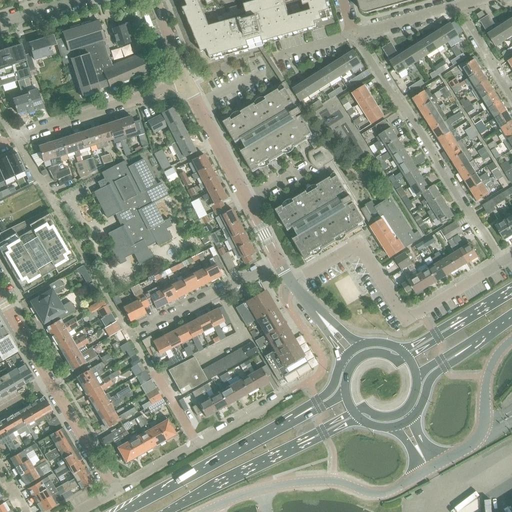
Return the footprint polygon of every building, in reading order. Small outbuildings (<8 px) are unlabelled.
[(185,0),(188,6),(184,8),(203,52),(207,50),(212,61),(252,49),(259,47),(263,46),(265,45),(264,42),(317,27),(316,23),(332,18),(326,0),(305,0),(302,1),(304,7),(305,6),(307,13),(290,18),(284,0),(251,0),(254,6),(223,15),(225,22),(211,26),(201,2),(205,0),(206,0),(209,5),(214,3),(213,0),(185,0)] [(357,0),(359,3),(360,9),(361,10),(361,11),(362,11),(362,12),(363,12),(364,13),(365,13),(366,13),(367,13),(368,13),(369,13),(415,0),(357,0)] [(496,47),(503,42),(495,30),(496,29),(494,27),(495,26),(492,22),(493,21),(491,19),(491,20),(488,16),(481,21),(486,30),(490,28),(492,32),(488,34),(496,47)] [(64,38),(55,41),(57,45),(57,46),(63,65),(72,62),(82,96),(100,90),(100,89),(109,87),(149,71),(142,54),(112,66),(110,62),(110,60),(109,60),(103,41),(106,41),(99,21),(62,33),(64,38)] [(132,32),(138,30),(136,25),(131,27),(130,24),(127,23),(125,23),(125,25),(112,30),(118,46),(130,42),(129,38),(134,36),(132,32)] [(503,42),(511,36),(511,32),(506,23),(496,29),(495,30),(503,42)] [(451,24),(440,31),(448,43),(459,36),(451,24)] [(440,31),(430,38),(437,50),(448,43),(440,31)] [(57,46),(55,41),(53,35),(42,38),(43,40),(29,44),(34,60),(52,55),(50,48),(57,46)] [(427,56),(437,50),(430,38),(419,44),(427,56)] [(406,70),(398,57),(397,55),(397,54),(394,50),(395,49),(393,47),(393,48),(391,44),(383,49),(389,59),(392,57),(394,60),(391,62),(398,75),(406,70)] [(419,44),(409,51),(417,63),(427,56),(419,44)] [(6,47),(0,49),(0,86),(17,81),(12,65),(26,61),(21,45),(7,49),(6,47)] [(232,118),(224,123),(236,143),(242,140),(247,149),(241,152),(253,173),(295,148),(308,140),(315,151),(310,154),(310,156),(310,158),(311,160),(312,161),(313,163),(314,165),(315,166),(316,168),(318,169),(319,170),(324,167),(331,178),(318,185),(283,206),(276,210),(288,231),(293,228),(296,232),(298,236),(293,240),(305,261),(352,232),(365,225),(368,223),(371,227),(376,224),(367,207),(366,205),(364,206),(366,208),(362,210),(333,162),(335,161),(335,159),(335,157),(334,155),(333,153),(332,151),(331,150),(330,148),(329,147),(327,146),(325,145),(324,146),(318,136),(313,128),(307,118),(291,91),(289,87),(286,82),(280,73),(263,46),(259,47),(262,52),(270,64),(275,72),(283,84),(284,87),(279,90),(232,118)] [(409,51),(398,57),(406,70),(417,63),(409,51)] [(354,52),(343,58),(351,71),(362,65),(354,52)] [(30,72),(35,70),(30,54),(24,55),(30,72)] [(343,58),(333,65),(341,78),(351,71),(343,58)] [(465,71),(470,79),(481,71),(474,61),(469,64),(468,61),(458,67),(462,73),(465,71)] [(333,65),(322,72),(330,84),(341,78),(333,65)] [(17,81),(31,77),(28,68),(14,72),(17,81)] [(433,79),(439,75),(437,71),(430,75),(433,79)] [(470,79),(476,89),(488,81),(481,71),(470,79)] [(322,72),(312,78),(320,91),(330,84),(322,72)] [(362,75),(356,79),(358,83),(365,79),(362,75)] [(312,78),(301,85),(309,98),(320,91),(312,78)] [(447,82),(452,90),(458,86),(459,86),(454,78),(447,82)] [(352,87),(358,83),(356,79),(350,83),(352,87)] [(22,97),(13,99),(18,114),(28,111),(29,113),(34,112),(28,92),(26,87),(24,80),(17,82),(21,92),(22,97)] [(422,80),(416,85),(418,89),(425,84),(422,80)] [(478,101),(483,99),(494,92),(488,81),(476,89),(472,91),(478,101)] [(302,102),(309,98),(301,85),(293,90),(302,102)] [(353,94),(359,104),(372,97),(365,86),(353,94)] [(461,90),(458,86),(452,90),(455,94),(461,90)] [(439,91),(442,96),(449,92),(446,87),(439,91)] [(341,88),(335,92),(338,96),(344,92),(341,88)] [(37,90),(28,92),(34,112),(43,109),(37,90)] [(413,100),(420,110),(435,101),(437,99),(434,95),(432,96),(428,90),(413,100)] [(331,100),(338,96),(335,92),(328,96),(331,100)] [(452,95),(449,92),(442,96),(444,100),(452,95)] [(483,99),(489,109),(500,102),(494,92),(483,99)] [(359,104),(366,114),(378,107),(372,97),(359,104)] [(341,102),(346,111),(352,108),(346,99),(341,102)] [(459,102),(465,110),(472,105),(469,100),(466,102),(464,99),(459,102)] [(420,110),(426,120),(442,111),(435,101),(420,110)] [(489,109),(495,119),(507,112),(500,102),(489,109)] [(310,114),(317,109),(314,105),(307,109),(310,114)] [(475,110),(472,105),(465,110),(467,114),(475,110)] [(384,117),(378,107),(366,114),(372,125),(384,117)] [(459,107),(452,111),(455,116),(460,113),(462,112),(459,107)] [(168,127),(176,142),(188,136),(173,108),(162,114),(162,115),(154,119),(153,118),(147,121),(154,134),(168,127)] [(352,108),(346,111),(350,116),(355,113),(352,108)] [(426,120),(433,130),(448,121),(442,111),(426,120)] [(499,124),(502,129),(511,122),(511,119),(507,112),(495,119),(490,122),(493,127),(499,124)] [(439,141),(451,133),(455,131),(451,125),(463,117),(460,113),(455,116),(448,121),(433,130),(439,141)] [(131,118),(119,121),(125,140),(138,136),(144,134),(140,120),(133,123),(131,118)] [(353,122),(356,127),(361,123),(358,118),(353,122)] [(119,121),(108,125),(113,141),(114,144),(120,142),(125,140),(119,121)] [(374,154),(386,146),(398,139),(392,129),(391,129),(386,121),(375,128),(380,136),(377,138),(379,141),(370,147),(374,154)] [(474,125),(477,130),(484,126),(481,121),(474,125)] [(511,122),(502,129),(508,139),(511,136),(511,122)] [(108,125),(96,129),(102,148),(107,147),(106,143),(113,141),(108,125)] [(487,130),(484,126),(477,130),(480,135),(487,130)] [(465,131),(468,136),(475,132),(472,127),(465,131)] [(96,129),(85,133),(90,148),(91,152),(102,148),(96,129)] [(478,136),(475,132),(468,136),(471,141),(478,136)] [(85,133),(73,136),(78,152),(90,148),(85,133)] [(439,141),(446,150),(457,143),(451,133),(439,141)] [(144,134),(138,136),(141,146),(147,144),(144,134)] [(73,136),(62,140),(66,156),(73,153),(75,159),(80,157),(78,152),(73,136)] [(188,136),(176,142),(170,145),(179,161),(196,152),(188,136)] [(380,164),(385,161),(393,157),(405,149),(398,139),(386,146),(389,152),(382,156),(381,155),(376,158),(380,164)] [(62,140),(50,144),(59,172),(68,170),(62,165),(59,158),(66,156),(62,140)] [(446,150),(452,160),(468,151),(461,141),(457,143),(446,150)] [(487,146),(490,150),(497,146),(494,141),(487,146)] [(55,182),(58,181),(58,180),(70,175),(68,170),(59,172),(50,144),(39,147),(44,163),(51,161),(54,168),(48,170),(55,182)] [(500,151),(497,146),(490,150),(493,155),(500,151)] [(478,152),(481,156),(488,152),(485,147),(478,152)] [(393,157),(399,167),(411,159),(405,149),(393,157)] [(161,150),(153,154),(162,171),(169,167),(170,167),(161,150)] [(452,160),(458,170),(474,161),(468,151),(452,160)] [(491,157),(488,152),(481,156),(484,161),(491,157)] [(16,153),(6,158),(15,176),(25,171),(16,153)] [(110,154),(101,156),(103,164),(112,161),(110,154)] [(192,162),(198,173),(210,166),(204,155),(192,162)] [(0,174),(3,181),(15,176),(6,158),(6,157),(0,160),(0,174)] [(80,178),(91,173),(86,159),(75,163),(79,175),(80,178)] [(393,184),(397,181),(405,176),(417,169),(411,159),(399,167),(402,172),(395,177),(393,175),(389,178),(393,184)] [(100,190),(94,193),(107,219),(115,216),(121,229),(114,232),(109,235),(115,248),(112,250),(120,265),(126,262),(124,259),(133,255),(138,264),(146,260),(152,257),(153,256),(150,251),(149,252),(147,247),(156,242),(158,246),(172,239),(169,234),(169,235),(168,232),(166,230),(172,227),(168,220),(163,223),(153,203),(168,196),(161,182),(155,185),(143,160),(129,168),(125,161),(101,173),(105,180),(97,183),(100,190)] [(389,167),(385,161),(380,164),(384,170),(389,167)] [(458,170),(465,181),(477,174),(481,171),(474,161),(458,170)] [(500,166),(503,171),(510,166),(507,162),(500,166)] [(200,177),(203,183),(215,177),(210,166),(198,173),(191,176),(194,181),(200,177)] [(163,173),(168,183),(177,178),(172,168),(163,173)] [(492,172),(494,176),(501,172),(498,168),(492,172)] [(405,176),(411,187),(424,179),(417,169),(405,176)] [(179,174),(182,181),(187,178),(184,171),(179,174)] [(504,177),(501,172),(494,176),(497,181),(504,177)] [(465,181),(471,191),(489,179),(486,174),(480,179),(477,174),(465,181)] [(72,181),(70,175),(58,180),(58,181),(60,187),(72,181)] [(205,187),(208,193),(220,187),(215,177),(203,183),(198,186),(200,190),(205,187)] [(190,183),(187,178),(182,181),(185,186),(190,183)] [(418,197),(423,194),(430,189),(424,179),(411,187),(418,197)] [(493,185),(489,179),(471,191),(478,201),(489,194),(487,189),(493,185)] [(401,187),(397,181),(393,184),(397,190),(401,187)] [(423,194),(429,204),(441,196),(435,186),(430,189),(423,194)] [(212,207),(214,212),(224,206),(222,202),(227,199),(220,187),(208,193),(201,197),(204,202),(211,198),(215,205),(212,207)] [(187,191),(191,197),(196,195),(193,188),(187,191)] [(508,190),(502,194),(505,199),(511,195),(508,190)] [(399,194),(405,205),(410,202),(404,191),(399,194)] [(428,212),(431,217),(448,206),(441,196),(429,204),(433,209),(428,212)] [(499,196),(492,200),(495,205),(496,204),(502,201),(499,196)] [(371,202),(366,205),(367,207),(376,224),(371,227),(390,258),(405,249),(422,238),(418,232),(414,235),(390,198),(375,208),(371,202)] [(198,199),(190,203),(198,219),(201,218),(206,216),(206,215),(198,199)] [(497,206),(496,204),(495,205),(492,200),(483,206),(488,215),(496,210),(494,207),(497,206)] [(414,208),(410,202),(405,205),(409,211),(414,208)] [(219,221),(223,228),(223,229),(238,221),(232,210),(227,213),(224,206),(214,212),(218,218),(221,217),(222,220),(219,221)] [(454,216),(448,206),(431,217),(433,221),(438,218),(442,224),(454,216)] [(45,212),(2,232),(0,233),(0,235),(3,241),(0,242),(0,252),(24,294),(44,282),(41,278),(55,270),(57,274),(77,263),(49,214),(47,215),(45,212)] [(206,216),(201,218),(204,225),(208,223),(209,222),(206,216)] [(414,219),(418,225),(423,222),(419,216),(414,219)] [(505,241),(511,236),(511,231),(505,220),(496,226),(505,241)] [(228,232),(232,238),(243,232),(238,221),(223,229),(223,228),(219,230),(222,235),(228,232)] [(427,228),(423,222),(418,225),(422,232),(427,228)] [(457,222),(446,228),(453,239),(454,239),(460,250),(459,251),(467,263),(478,257),(470,244),(466,247),(461,239),(466,236),(457,222)] [(208,225),(202,228),(205,234),(211,231),(208,225)] [(448,242),(453,239),(446,228),(442,231),(448,242)] [(232,251),(237,248),(249,242),(243,232),(232,238),(226,240),(232,251)] [(210,235),(216,246),(221,243),(215,233),(210,235)] [(207,236),(201,239),(204,245),(210,242),(207,236)] [(433,236),(425,241),(429,247),(437,242),(433,236)] [(254,253),(249,242),(237,248),(245,264),(252,260),(250,255),(254,253)] [(218,250),(220,255),(226,253),(223,247),(218,250)] [(459,251),(449,257),(457,270),(467,263),(459,251)] [(229,271),(235,267),(228,253),(221,257),(229,271)] [(419,275),(409,258),(408,258),(405,253),(395,259),(404,274),(410,270),(412,274),(406,277),(410,283),(404,287),(408,293),(414,289),(417,294),(427,288),(419,275)] [(435,255),(436,257),(447,276),(457,270),(449,257),(444,260),(439,253),(435,255)] [(215,264),(204,269),(210,282),(221,276),(218,270),(223,268),(217,255),(212,258),(215,264)] [(428,266),(429,269),(437,282),(447,276),(436,257),(432,260),(433,263),(428,266)] [(83,266),(76,270),(79,275),(79,276),(81,275),(86,272),(84,267),(83,266)] [(204,269),(193,275),(199,287),(210,282),(204,269)] [(429,269),(419,275),(427,288),(437,282),(429,269)] [(193,275),(182,280),(188,293),(199,287),(193,275)] [(178,282),(172,286),(178,298),(188,293),(182,280),(181,277),(177,279),(178,282)] [(31,306),(35,314),(57,301),(54,295),(65,289),(59,279),(39,291),(42,297),(32,303),(33,305),(31,306)] [(143,309),(149,306),(146,299),(143,294),(139,285),(130,289),(137,302),(123,308),(130,321),(145,314),(143,309)] [(172,286),(161,291),(167,303),(178,298),(172,286)] [(156,309),(167,303),(161,291),(150,297),(148,292),(143,294),(146,299),(149,306),(150,306),(149,304),(153,302),(156,309)] [(246,302),(256,319),(275,309),(264,291),(246,302)] [(90,314),(97,310),(106,305),(103,300),(87,309),(90,314)] [(54,316),(57,321),(57,322),(60,320),(76,311),(70,302),(61,307),(57,301),(35,314),(40,322),(41,322),(40,321),(42,320),(44,323),(54,316)] [(102,318),(111,313),(106,305),(97,310),(102,318)] [(217,337),(220,341),(226,338),(224,334),(219,324),(224,322),(226,325),(230,323),(225,312),(221,314),(218,309),(206,315),(213,328),(217,337)] [(256,319),(265,335),(284,324),(275,309),(256,319)] [(111,313),(102,318),(106,325),(115,319),(111,313)] [(206,315),(196,321),(202,333),(213,328),(206,315)] [(246,325),(251,323),(247,315),(242,318),(246,325)] [(50,333),(52,336),(76,322),(74,318),(63,324),(60,320),(57,322),(57,321),(47,328),(46,330),(48,333),(50,333)] [(53,342),(55,346),(70,337),(67,332),(83,323),(81,319),(76,322),(52,336),(54,340),(53,342)] [(196,321),(185,326),(191,338),(196,336),(202,333),(196,321)] [(121,330),(118,324),(109,329),(113,335),(121,330)] [(270,343),(275,350),(293,339),(284,324),(265,335),(255,341),(259,349),(270,343)] [(185,326),(174,331),(181,344),(191,338),(185,326)] [(255,329),(250,332),(253,338),(258,335),(255,329)] [(174,331),(163,337),(177,363),(183,359),(181,355),(178,356),(174,347),(181,344),(174,331)] [(0,361),(17,351),(8,335),(0,339),(0,361)] [(60,350),(62,353),(86,339),(84,335),(73,342),(70,337),(55,346),(58,350),(60,350)] [(167,367),(177,363),(163,337),(153,342),(156,347),(149,351),(154,361),(166,355),(169,361),(165,363),(167,367)] [(63,359),(65,363),(87,350),(84,345),(88,343),(86,339),(62,353),(64,357),(63,359)] [(303,356),(293,339),(275,350),(284,366),(285,367),(303,356)] [(252,342),(247,345),(253,355),(258,352),(252,342)] [(247,345),(242,348),(247,358),(253,355),(247,345)] [(189,347),(184,349),(188,357),(193,355),(189,347)] [(96,356),(94,352),(91,348),(87,350),(65,363),(68,366),(70,367),(72,370),(96,356)] [(242,348),(237,351),(242,361),(247,358),(242,348)] [(284,366),(275,350),(264,357),(278,380),(288,373),(284,366)] [(237,351),(232,354),(237,364),(242,361),(237,351)] [(108,354),(100,359),(104,365),(112,360),(108,354)] [(232,367),(237,364),(232,354),(226,357),(232,367)] [(13,357),(10,359),(25,384),(33,379),(22,359),(17,362),(13,357)] [(168,371),(179,390),(190,384),(193,389),(207,381),(202,370),(195,357),(168,371)] [(226,357),(221,360),(227,370),(232,367),(226,357)] [(12,370),(8,373),(17,389),(25,384),(10,359),(7,361),(12,370)] [(221,360),(217,362),(222,372),(227,370),(221,360)] [(217,362),(212,365),(217,375),(222,372),(217,362)] [(80,387),(94,378),(103,373),(101,368),(102,367),(100,363),(76,377),(78,381),(78,383),(80,387)] [(135,377),(145,371),(140,363),(130,369),(135,377)] [(247,377),(241,380),(239,381),(247,394),(257,388),(250,375),(247,369),(244,364),(241,366),(247,377)] [(212,365),(206,368),(212,378),(217,375),(212,365)] [(261,369),(250,375),(257,388),(268,382),(266,378),(271,375),(266,366),(260,369),(261,369)] [(206,368),(202,370),(207,381),(212,378),(206,368)] [(232,371),(223,376),(226,381),(235,376),(232,371)] [(17,389),(8,373),(0,377),(0,379),(9,394),(17,389)] [(84,391),(86,395),(110,380),(108,376),(97,383),(94,378),(80,387),(82,391),(84,391)] [(230,386),(229,387),(236,400),(247,394),(239,381),(241,380),(238,376),(232,379),(231,378),(227,380),(230,386)] [(0,398),(9,394),(0,379),(0,398)] [(88,400),(90,404),(105,395),(102,390),(112,384),(110,380),(86,395),(88,399),(88,400)] [(145,395),(146,394),(156,388),(151,380),(140,386),(145,395)] [(182,395),(193,389),(190,384),(179,390),(182,395)] [(208,384),(202,387),(206,393),(211,390),(208,384)] [(209,398),(206,393),(202,387),(192,393),(195,399),(201,395),(204,401),(192,408),(197,416),(203,413),(205,417),(216,411),(209,398)] [(229,387),(218,392),(226,406),(236,400),(229,387)] [(94,409),(96,412),(126,394),(129,392),(127,388),(116,394),(117,395),(110,398),(107,394),(105,395),(90,404),(92,408),(94,409)] [(152,404),(162,399),(156,388),(146,394),(152,404)] [(218,392),(209,398),(216,411),(226,406),(218,392)] [(98,417),(100,421),(115,412),(112,407),(121,402),(128,397),(126,394),(96,412),(98,415),(98,417)] [(44,396),(35,402),(46,420),(49,426),(52,430),(61,425),(56,417),(51,420),(47,413),(52,410),(44,396)] [(166,404),(162,399),(152,404),(147,407),(150,413),(166,404)] [(35,402),(26,407),(34,420),(37,425),(46,420),(35,402)] [(26,407),(17,412),(30,433),(32,431),(30,427),(29,428),(27,425),(34,420),(26,407)] [(118,417),(115,412),(100,421),(102,425),(104,425),(106,429),(136,411),(134,408),(118,417)] [(27,434),(30,433),(17,412),(9,417),(17,431),(16,431),(19,436),(26,432),(27,434)] [(165,416),(154,422),(157,426),(165,441),(171,438),(170,437),(175,434),(165,416)] [(9,417),(0,422),(11,441),(16,439),(13,433),(16,431),(17,431),(9,417)] [(145,421),(142,423),(155,446),(159,444),(159,445),(165,441),(157,426),(150,430),(145,421)] [(12,443),(11,441),(0,422),(0,442),(1,444),(7,441),(9,445),(12,443)] [(144,434),(137,437),(146,453),(152,449),(151,448),(155,446),(142,423),(139,425),(144,434)] [(51,439),(54,444),(67,436),(62,428),(37,443),(40,448),(45,444),(45,443),(51,439)] [(100,440),(99,440),(102,446),(103,445),(113,440),(117,437),(123,434),(122,434),(119,428),(116,430),(100,440)] [(126,432),(122,434),(123,434),(127,443),(135,457),(139,455),(140,456),(146,453),(137,437),(135,434),(130,437),(126,432)] [(123,434),(117,437),(122,446),(118,448),(123,457),(122,458),(124,461),(125,461),(126,462),(127,461),(128,463),(133,460),(132,459),(135,457),(127,443),(123,434)] [(44,455),(46,458),(72,444),(67,436),(54,444),(56,448),(44,455)] [(61,455),(63,459),(76,451),(72,444),(46,458),(49,462),(61,455)] [(10,459),(15,468),(28,460),(25,453),(28,451),(29,451),(32,449),(31,447),(10,459)] [(81,459),(76,451),(63,459),(56,463),(59,468),(53,471),(55,474),(81,459)] [(85,466),(81,459),(55,474),(57,477),(70,470),(72,474),(85,466)] [(15,468),(20,477),(41,464),(40,461),(36,464),(36,465),(33,467),(28,460),(15,468)] [(45,462),(41,464),(20,477),(25,485),(39,478),(35,471),(39,468),(39,469),(46,465),(45,462)] [(61,485),(63,488),(63,489),(89,474),(85,466),(72,474),(74,478),(68,482),(67,481),(61,485)] [(94,482),(89,474),(63,489),(65,492),(71,488),(72,489),(79,485),(81,490),(94,482)] [(28,489),(32,496),(45,489),(43,484),(49,480),(47,477),(28,489)] [(32,496),(37,504),(63,488),(61,485),(48,493),(45,489),(32,496)] [(65,492),(63,489),(63,488),(37,504),(41,511),(43,511),(60,502),(57,497),(65,492)] [(0,511),(5,511),(9,510),(4,503),(0,505),(0,511)]
